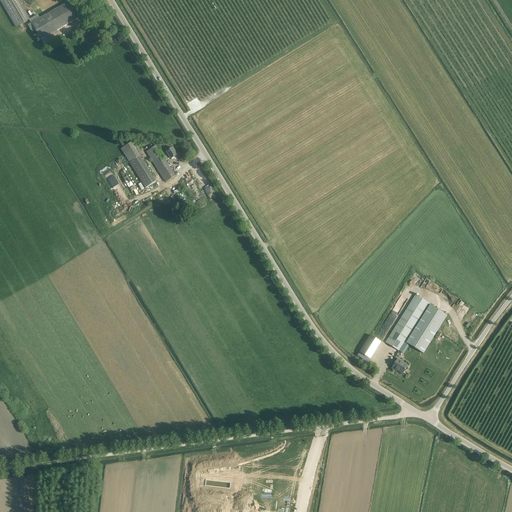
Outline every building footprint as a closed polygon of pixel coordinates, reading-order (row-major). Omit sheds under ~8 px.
[(29,20),(30,19),(18,0),(0,0),(16,28),(29,20)] [(30,19),(29,20),(31,23),(28,25),(37,41),(41,39),(41,40),(79,18),(69,1),(39,18),(38,15),(30,19)] [(90,34),(91,35),(88,37),(90,41),(93,39),(96,43),(103,39),(97,30),(90,34)] [(121,149),(129,163),(145,188),(156,181),(140,156),(132,142),(121,149)] [(167,152),(168,154),(165,156),(163,153),(161,153),(156,145),(146,152),(165,182),(176,176),(166,160),(170,158),(171,159),(177,155),(173,148),(167,152)] [(188,184),(195,194),(199,191),(193,181),(188,184)] [(440,294),(450,302),(453,299),(443,290),(440,294)] [(399,351),(405,342),(429,304),(415,295),(385,342),(399,351)] [(406,343),(409,345),(423,353),(447,315),(430,305),(406,343)] [(464,327),(468,330),(475,321),(478,323),(482,318),(473,310),(463,322),(466,325),(464,327)] [(371,334),(360,352),(372,359),(382,341),(371,334)] [(403,354),(407,348),(409,345),(406,343),(405,342),(399,351),(403,354)] [(398,359),(392,368),(402,374),(408,365),(398,359)]
